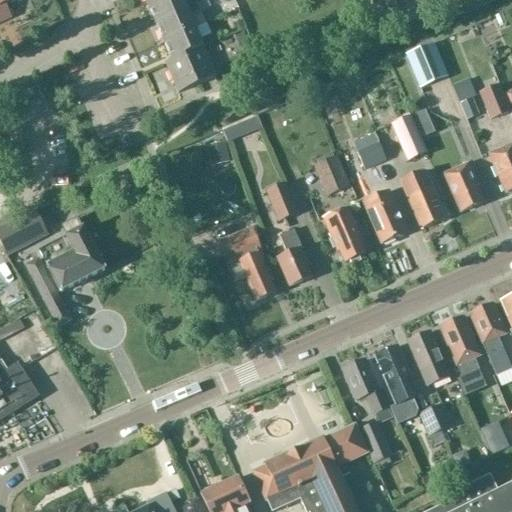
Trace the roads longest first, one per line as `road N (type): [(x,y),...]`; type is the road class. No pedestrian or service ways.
road 1 (tertiary): [(0,477),(511,259)]
road 2 (residential): [(133,143),(82,31)]
